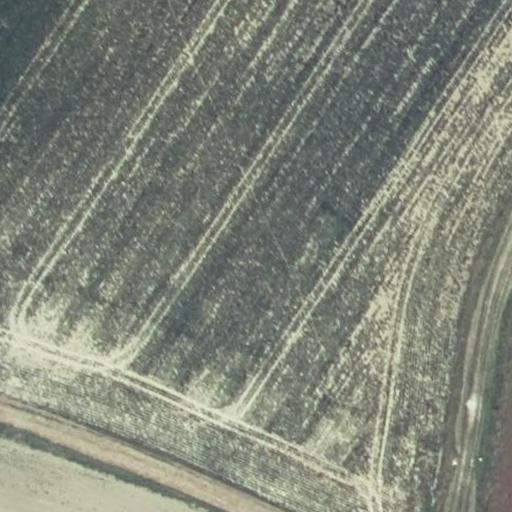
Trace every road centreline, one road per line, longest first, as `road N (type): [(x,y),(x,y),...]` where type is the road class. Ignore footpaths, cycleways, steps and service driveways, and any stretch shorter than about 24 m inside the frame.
road 1 (track): [(511,160),(477,209),(424,511)]
road 2 (track): [(269,511),(0,410)]
